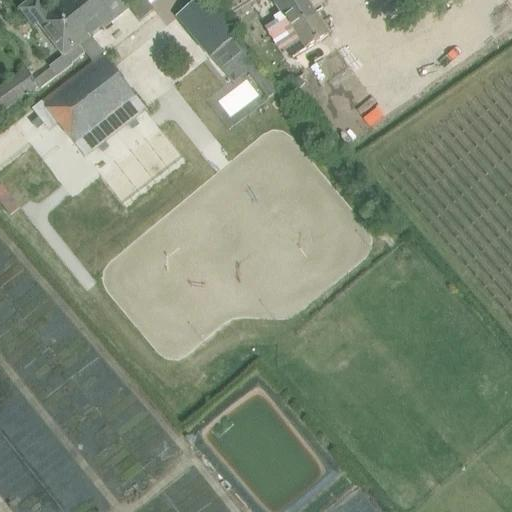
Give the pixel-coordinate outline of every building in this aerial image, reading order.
[(32,0),(20,9),(30,22),(35,18),(65,56),(50,68),(58,78),(74,66),(73,64),(86,54),(51,11),(42,0),(32,0)] [(65,0),(51,11),(86,54),(87,53),(95,64),(42,104),(83,158),(147,109),(135,94),(132,95),(104,58),(106,57),(91,37),(112,21),(128,9),(121,0),(65,0)] [(233,34),(205,0),(200,0),(179,18),(223,73),(245,56),(230,37),(233,34)] [(273,0),(298,40),(287,47),(293,58),(329,36),(309,4),(312,3),(309,0),(218,0),(227,13),(248,0),(273,0)] [(27,69),(0,88),(0,113),(38,85),(27,69)] [(36,81),(42,90),(57,78),(51,70),(36,81)]
